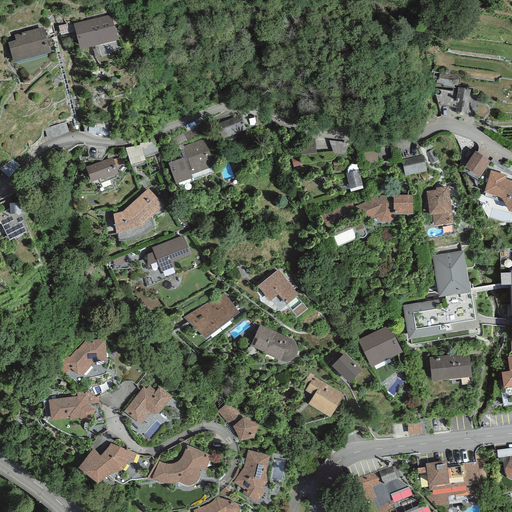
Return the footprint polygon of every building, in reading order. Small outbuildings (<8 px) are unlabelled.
[(110,16),(73,25),(75,32),(80,52),(119,42),(110,16)] [(73,25),(73,23),(58,27),(61,37),(75,32),(73,25)] [(8,45),(14,66),(50,55),(42,28),(14,37),(16,43),(8,45)] [(470,90),(458,88),(454,113),(467,115),(470,90)] [(238,116),(216,124),(222,141),(244,133),(238,116)] [(200,125),(185,132),(189,140),(203,133),(200,125)] [(184,160),(168,166),(176,186),(191,180),(190,177),(215,167),(204,139),(178,149),(180,153),(181,152),(184,160)] [(317,155),(315,139),(298,141),(300,158),(317,155)] [(154,140),(139,145),(140,147),(145,161),(157,157),(159,156),(154,140)] [(348,144),(329,142),(333,156),(344,157),(348,144)] [(140,147),(125,149),(131,169),(146,164),(145,161),(140,147)] [(439,161),(433,150),(426,153),(432,165),(439,161)] [(376,151),(363,153),(364,165),(377,164),(376,151)] [(491,163),(476,152),(464,169),(477,178),(479,180),(491,163)] [(160,170),(157,157),(145,161),(146,164),(151,176),(160,170)] [(300,166),(297,157),(291,160),(294,168),(300,166)] [(423,157),(402,161),(405,177),(426,173),(423,157)] [(122,158),(113,161),(115,167),(123,164),(122,158)] [(112,159),(85,169),(91,184),(100,181),(101,182),(118,176),(115,167),(113,161),(112,159)] [(350,194),(363,191),(359,172),(357,163),(351,164),(348,171),(348,174),(346,175),(350,194)] [(506,177),(490,172),(484,195),(494,197),(499,199),(502,202),(504,205),(509,214),(511,214),(511,182),(506,180),(506,177)] [(436,192),(426,193),(429,218),(432,217),(433,228),(454,225),(449,188),(435,190),(436,192)] [(122,213),(113,216),(116,236),(141,229),(164,208),(148,190),(122,213)] [(370,201),(354,208),(361,224),(376,218),(381,223),(390,223),(396,217),(413,217),(413,198),(393,198),(393,197),(378,197),(378,196),(370,197),(370,201)] [(9,210),(0,214),(0,223),(1,226),(9,243),(26,235),(25,216),(21,216),(20,205),(9,206),(9,210)] [(354,221),(348,205),(321,216),(327,232),(354,221)] [(148,259),(147,267),(157,263),(161,274),(174,269),(172,265),(191,258),(183,237),(152,249),(153,253),(147,256),(148,259)] [(463,252),(432,257),(439,301),(403,308),(409,342),(479,331),(474,296),(472,296),(470,284),(468,284),(463,252)] [(278,270),(257,286),(269,301),(271,300),(279,309),(298,295),(278,270)] [(224,293),(183,319),(206,339),(238,314),(224,293)] [(260,325),(249,347),(280,363),(283,364),(285,365),(287,365),(290,364),(292,363),(294,361),(295,360),(297,359),(297,356),(297,354),(297,352),(297,350),(297,347),(296,345),(295,344),(293,342),(292,341),(291,340),(260,325)] [(388,327),(358,342),(371,369),(401,354),(388,327)] [(66,374),(79,384),(84,379),(107,373),(110,361),(107,360),(105,340),(85,342),(77,351),(76,350),(69,358),(66,356),(56,367),(65,375),(66,374)] [(470,354),(429,358),(431,384),(473,381),(470,354)] [(362,374),(345,355),(331,369),(349,387),(362,374)] [(511,357),(508,358),(509,373),(501,374),(503,390),(511,389),(511,357)] [(307,406),(330,420),(346,395),(310,373),(304,384),(308,386),(304,392),(313,397),(307,406)] [(156,392),(149,387),(146,390),(143,388),(125,412),(141,425),(151,415),(153,415),(155,415),(158,414),(161,412),(165,408),(172,399),(160,389),(156,392)] [(77,397),(48,401),(51,423),(72,420),(72,421),(79,420),(88,425),(96,412),(92,409),(91,405),(100,404),(98,399),(88,391),(77,393),(77,397)] [(218,411),(233,427),(240,441),(254,438),(258,425),(243,417),(228,402),(218,411)] [(420,421),(408,423),(408,434),(423,432),(420,421)] [(93,449),(78,471),(98,488),(100,485),(102,482),(111,476),(114,474),(121,472),(123,470),(125,469),(127,462),(133,464),(136,455),(111,444),(108,448),(100,457),(93,449)] [(199,471),(199,470),(205,472),(211,457),(187,446),(184,453),(183,456),(182,458),(181,460),(179,461),(178,462),(176,464),(174,465),(172,465),(170,465),(168,465),(166,465),(165,465),(163,464),(161,463),(159,463),(152,481),(160,485),(171,486),(173,486),(176,485),(179,484),(180,485),(182,486),(184,487),(185,487),(187,487),(188,487),(190,487),(192,486),(194,485),(196,484),(197,483),(197,482),(198,481),(199,479),(199,477),(199,476),(199,474),(199,472),(199,471)] [(252,454),(248,451),(243,470),(234,483),(245,491),(242,494),(257,504),(264,493),(262,491),(267,484),(266,474),(269,458),(252,454)] [(446,459),(425,462),(428,488),(424,492),(435,503),(463,502),(462,500),(466,499),(471,498),(474,495),(477,494),(481,493),(484,485),(481,476),(487,476),(485,453),(477,454),(477,458),(472,461),(460,463),(460,464),(448,466),(446,459)] [(392,465),(351,481),(362,500),(375,511),(390,511),(395,508),(393,502),(395,501),(393,492),(409,486),(394,466),(392,465)] [(225,489),(220,494),(224,498),(229,493),(225,489)] [(209,506),(193,511),(238,511),(239,511),(239,508),(238,506),(236,505),(233,504),(217,498),(214,502),(212,504),(209,506)]
